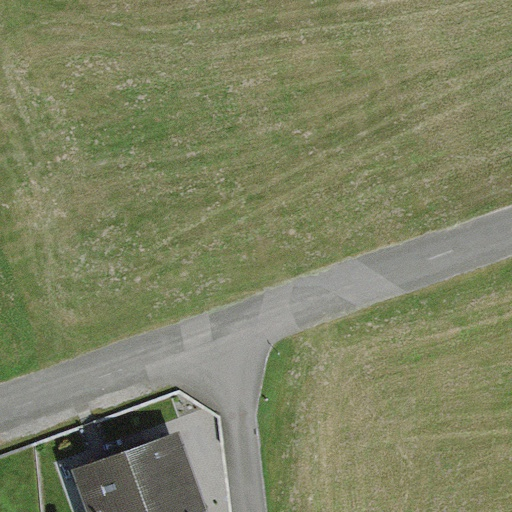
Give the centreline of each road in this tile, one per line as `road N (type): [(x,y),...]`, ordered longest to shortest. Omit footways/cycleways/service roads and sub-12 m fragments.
road 1 (residential): [(214,331),(511,226)]
road 2 (residential): [(0,410),(214,331)]
road 3 (residential): [(214,331),(243,414),(251,511)]
